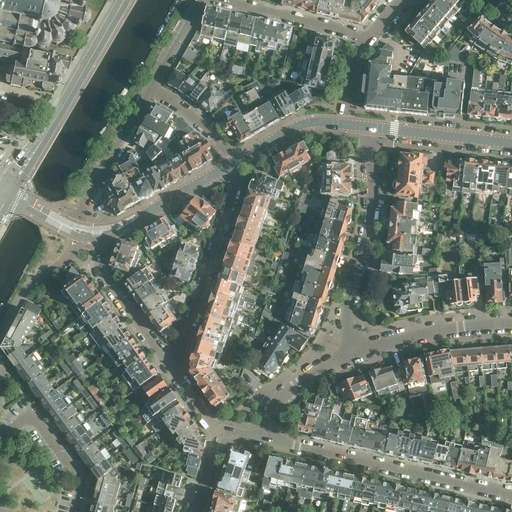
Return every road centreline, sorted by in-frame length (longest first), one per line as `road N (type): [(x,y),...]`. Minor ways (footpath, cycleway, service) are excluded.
road 1 (residential): [(511,495),(267,441)]
road 2 (residential): [(356,352),(347,305),(375,206),(372,126)]
road 3 (secondary): [(3,192),(123,0)]
road 4 (residential): [(232,163),(236,176),(182,347),(167,361)]
road 5 (residential): [(76,230),(82,203),(152,86)]
road 6 (residential): [(356,352),(417,333),(511,322)]
road 7 (tertiary): [(97,233),(125,226),(232,163)]
road 8 (residential): [(221,0),(368,37)]
road 9 (residential): [(167,361),(103,272),(97,233)]
road 10 (residential): [(74,511),(81,482),(31,413),(8,430)]
road 11 (tertiary): [(511,141),(372,126)]
road 12 (residential): [(267,441),(282,397),(356,352)]
road 13 (tertiary): [(232,163),(304,121),(342,122)]
